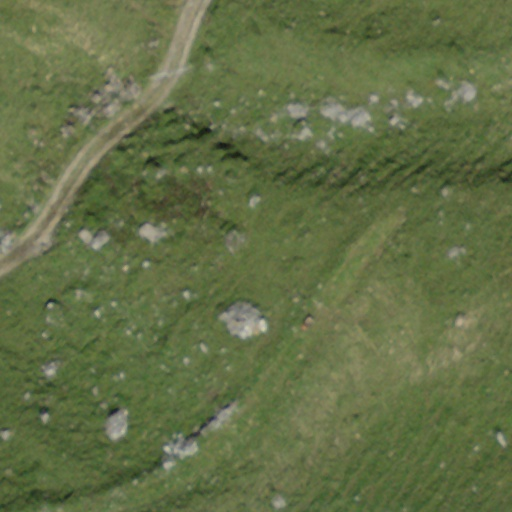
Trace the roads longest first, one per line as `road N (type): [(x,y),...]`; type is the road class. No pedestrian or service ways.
road 1 (track): [(86,511),(152,491),(234,425),(393,218)]
road 2 (track): [(202,0),(171,72),(149,101),(83,164),(44,226),(0,262)]
